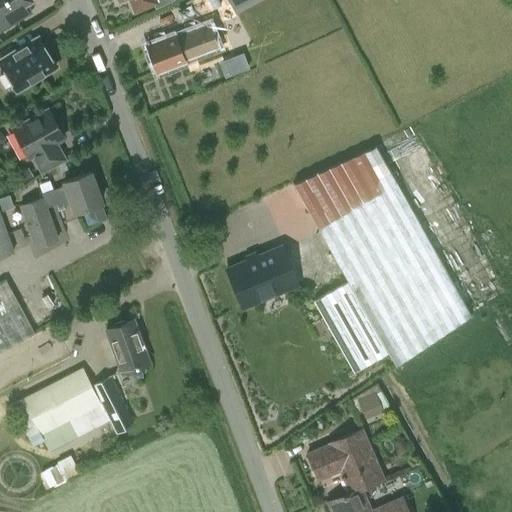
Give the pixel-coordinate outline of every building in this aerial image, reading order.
[(29,0),(0,0),(0,32),(16,23),(33,12),(27,2),(29,0)] [(175,35),(145,46),(155,72),(184,61),(184,59),(220,45),(212,23),(175,36),(175,35)] [(0,63),(16,91),(55,67),(37,38),(0,60),(0,63)] [(42,172),(64,159),(57,147),(53,149),(51,144),(63,137),(59,130),(62,128),(55,115),(51,117),(47,109),(12,129),(28,157),(32,155),(42,172)] [(312,300),(352,371),(385,353),(392,365),(467,315),(373,147),(291,184),(345,281),(312,300)] [(40,194),(41,197),(20,205),(34,247),(58,239),(47,207),(69,199),(74,213),(101,203),(90,172),(62,182),(63,186),(40,194)] [(14,206),(9,194),(0,197),(0,203),(2,210),(14,206)] [(0,256),(13,252),(0,216),(0,256)] [(281,246),(225,269),(241,306),(296,283),(281,246)] [(0,351),(33,334),(5,281),(0,283),(0,351)] [(132,320),(105,330),(121,372),(148,362),(132,320)] [(108,420),(108,419),(117,436),(135,427),(126,410),(109,375),(91,385),(81,367),(21,398),(43,441),(49,451),(108,420)] [(340,470),(349,492),(361,487),(382,478),(361,428),(329,442),(329,443),(307,453),(318,479),(340,470)] [(371,510),(361,487),(349,492),(328,501),(332,511),(407,511),(402,497),(371,510)]
